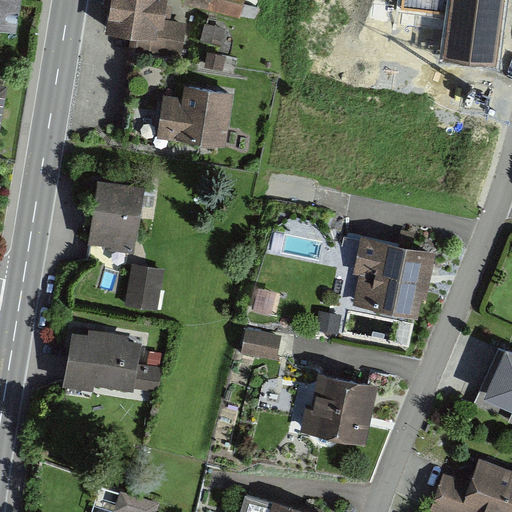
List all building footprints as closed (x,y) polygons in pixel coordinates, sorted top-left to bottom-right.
[(30,0),(0,0),(0,26),(25,30),(30,0)] [(176,0),(118,0),(114,31),(132,35),(116,136),(230,155),(241,92),(186,83),(195,26),(173,23),(176,0)] [(506,0),(403,0),(402,9),(450,15),(444,61),(498,68),(506,0)] [(223,70),(234,24),(209,18),(197,64),(223,70)] [(0,154),(11,87),(0,85),(0,154)] [(156,191),(105,182),(94,240),(145,249),(156,191)] [(440,252),(368,239),(357,304),(429,316),(440,252)] [(164,270),(137,266),(131,304),(159,308),(164,270)] [(341,316),(321,313),(318,327),(338,331),(341,316)] [(286,335),(251,333),(250,353),(285,355),(286,335)] [(147,347),(73,335),(65,382),(139,394),(147,347)] [(511,352),(493,398),(511,406),(511,352)] [(385,385),(330,374),(318,430),(373,442),(385,385)] [(511,511),(511,472),(481,462),(473,485),(445,476),(435,506),(452,511),(463,511),(466,507),(480,511),(511,511)] [(120,511),(158,511),(162,502),(127,492),(120,511)]
